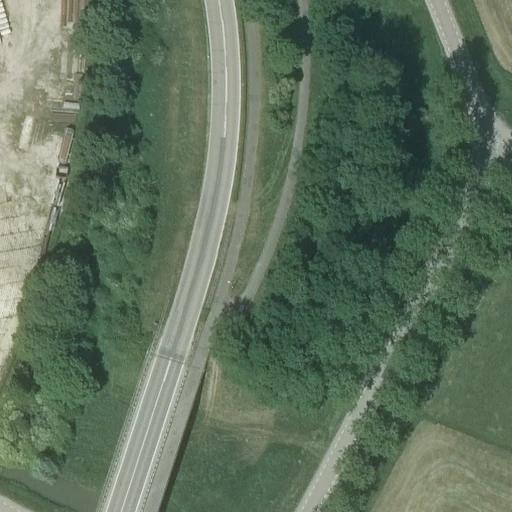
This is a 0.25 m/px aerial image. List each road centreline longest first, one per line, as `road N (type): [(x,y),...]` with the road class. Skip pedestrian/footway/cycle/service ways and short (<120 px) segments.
road 1 (tertiary): [(120,511),(222,159),(217,0)]
road 2 (tertiary): [(308,511),(476,192),(490,144)]
road 3 (tertiary): [(490,144),(433,0)]
